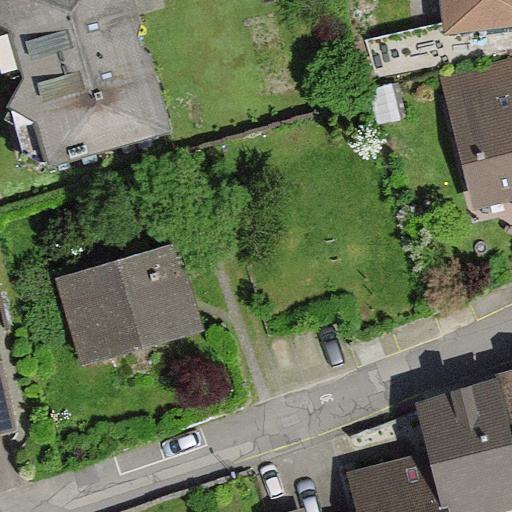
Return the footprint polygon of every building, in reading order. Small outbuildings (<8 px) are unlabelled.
[(47,172),(171,135),(131,0),(0,0),(0,31),(6,35),(19,80),(4,108),(32,123),(47,172)] [(511,33),(511,0),(431,0),(434,40),(511,33)] [(511,234),(511,97),(451,108),(473,241),(511,234)] [(74,375),(200,341),(176,253),(50,287),(74,375)] [(0,433),(23,429),(2,334),(0,334),(0,433)] [(511,397),(491,403),(511,490),(511,397)] [(418,458),(430,511),(511,511),(511,490),(491,403),(409,422),(418,458)] [(350,474),(359,511),(430,511),(418,458),(350,474)]
